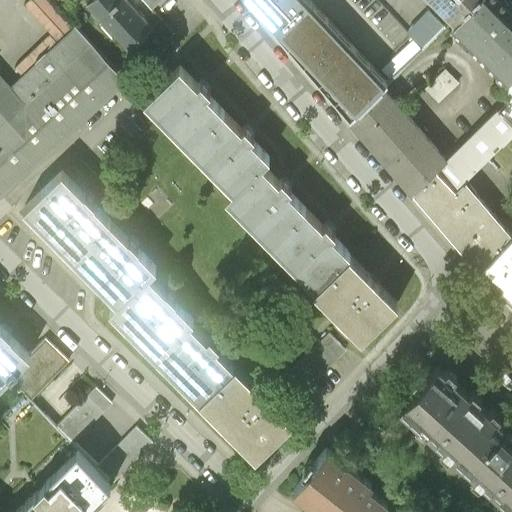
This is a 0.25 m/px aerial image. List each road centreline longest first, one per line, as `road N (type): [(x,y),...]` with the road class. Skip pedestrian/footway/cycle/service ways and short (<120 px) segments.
road 1 (residential): [(454,286),(253,492),(229,480),(0,255)]
road 2 (residential): [(214,0),(454,286)]
